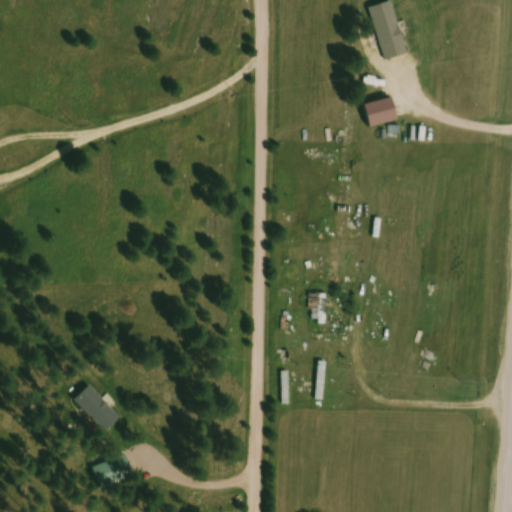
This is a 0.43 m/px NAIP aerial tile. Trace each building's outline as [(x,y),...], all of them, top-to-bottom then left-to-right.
[(417,54),(392,21),(375,33),(400,67),(417,54)] [(371,106),(372,129),(404,128),(403,105),(371,106)] [(330,296),(312,296),(312,327),(330,327),(330,296)] [(124,420),(92,388),(77,403),(109,436),(124,420)] [(135,476),(127,457),(94,470),(102,490),(135,476)]
